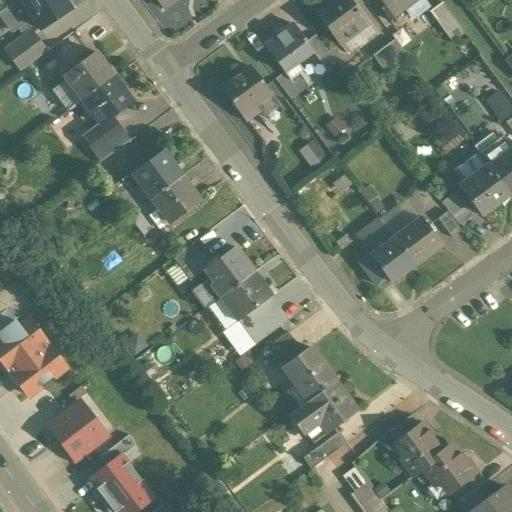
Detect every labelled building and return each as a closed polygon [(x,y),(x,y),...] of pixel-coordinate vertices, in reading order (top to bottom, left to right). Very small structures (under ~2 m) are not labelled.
[(0,0),(0,12),(17,0),(0,0)] [(20,0),(41,31),(70,11),(62,0),(20,0)] [(155,0),(162,9),(174,0),(155,0)] [(348,0),(326,0),(312,11),(338,46),(367,25),(348,0)] [(378,0),(394,20),(403,14),(421,0),(378,0)] [(430,9),(422,0),(421,0),(403,14),(410,23),(430,9)] [(465,35),(442,4),(429,15),(451,45),(465,35)] [(306,42),(293,25),(264,47),(284,74),(285,73),(282,70),(294,61),(297,64),(312,53),(305,43),(306,42)] [(373,32),(367,25),(338,46),(344,54),(373,32)] [(30,32),(6,50),(21,71),(45,53),(30,32)] [(408,60),(393,40),(371,57),(386,76),(408,60)] [(511,72),(511,52),(502,60),(511,72)] [(95,54),(64,78),(68,83),(82,102),(113,79),(95,54)] [(249,68),(221,89),(246,123),(259,113),(254,108),(270,96),(249,68)] [(113,79),(82,102),(85,105),(82,107),(86,113),(89,117),(92,115),(101,127),(112,119),(132,103),(113,79)] [(82,102),(68,83),(54,93),(68,112),(82,102)] [(511,107),(496,91),(485,102),(504,121),(511,113),(511,107)] [(447,110),(422,128),(442,155),(466,138),(447,110)] [(101,127),(92,115),(89,117),(86,113),(80,118),(91,134),(101,127)] [(100,145),(120,130),(112,119),(101,127),(91,134),(100,145)] [(120,130),(100,145),(108,157),(129,142),(120,130)] [(511,151),(500,160),(490,147),(479,154),(488,166),(509,195),(511,193),(511,151)] [(134,174),(145,189),(152,199),(181,177),(163,153),(134,174)] [(509,195),(488,166),(477,174),(473,169),(456,181),(455,182),(460,188),(481,216),(509,195)] [(145,189),(134,174),(133,173),(123,181),(125,184),(135,197),(145,189)] [(456,181),(450,174),(442,180),(452,193),(453,192),(460,188),(455,182),(456,181)] [(181,177),(152,199),(158,208),(169,222),(170,224),(199,202),(181,177)] [(452,193),(442,180),(430,189),(459,228),(471,217),(453,192),(452,193)] [(313,210),(320,219),(356,191),(349,182),(313,210)] [(135,197),(125,184),(115,191),(132,213),(152,199),(145,189),(135,197)] [(149,237),(159,230),(148,215),(158,208),(152,199),(132,213),(149,237)] [(169,222),(158,208),(148,215),(159,230),(169,222)] [(323,224),(344,253),(352,247),(331,218),(323,224)] [(421,219),(392,240),(413,267),(441,247),(421,219)] [(413,267),(392,240),(371,256),(387,279),(390,284),(413,267)] [(200,256),(191,244),(172,258),(181,269),(200,256)] [(252,273),(234,249),(204,271),(222,295),(252,273)] [(387,279),(371,256),(360,264),(378,285),(387,279)] [(252,273),(222,295),(225,299),(240,319),(269,297),(252,273)] [(225,299),(208,312),(223,332),(240,319),(225,299)] [(64,369),(28,322),(19,329),(13,322),(0,332),(0,341),(1,342),(0,342),(0,360),(28,397),(64,369)] [(287,333),(261,353),(269,364),(296,345),(287,333)] [(334,383),(309,349),(282,368),(296,387),(307,403),(334,383)] [(299,408),(289,416),(303,434),(318,423),(327,435),(341,424),(340,423),(356,412),(334,383),(307,403),(299,408)] [(307,403),(296,387),(288,393),(299,408),(307,403)] [(80,403),(48,428),(57,439),(54,441),(55,442),(58,440),(74,461),(71,464),(72,465),(92,449),(106,438),(80,403)] [(418,427),(410,416),(388,433),(396,444),(418,427)] [(418,427),(396,444),(402,452),(400,461),(412,476),(421,469),(442,454),(431,439),(432,436),(425,426),(421,425),(418,427)] [(338,432),(318,447),(327,458),(346,443),(338,432)] [(318,447),(302,458),(310,470),(327,458),(318,447)] [(442,454),(421,469),(433,483),(440,484),(445,491),(450,491),(470,477),(472,475),(473,471),(466,462),(462,461),(451,447),(442,454)] [(121,457),(107,468),(110,472),(94,484),(98,489),(96,491),(97,492),(112,511),(135,511),(153,498),(121,457)] [(470,477),(450,491),(459,505),(479,490),(470,477)] [(387,511),(367,484),(350,496),(361,511),(387,511)] [(486,500),(469,511),(511,511),(511,498),(503,487),(486,500)] [(479,490),(459,505),(463,511),(469,511),(486,500),(479,490)]
